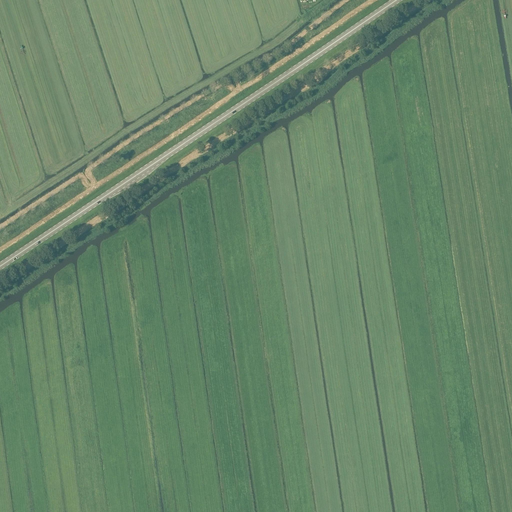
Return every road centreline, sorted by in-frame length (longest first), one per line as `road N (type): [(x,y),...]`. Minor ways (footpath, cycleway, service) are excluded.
road 1 (track): [(0,297),(444,0)]
road 2 (primary): [(0,266),(395,0)]
